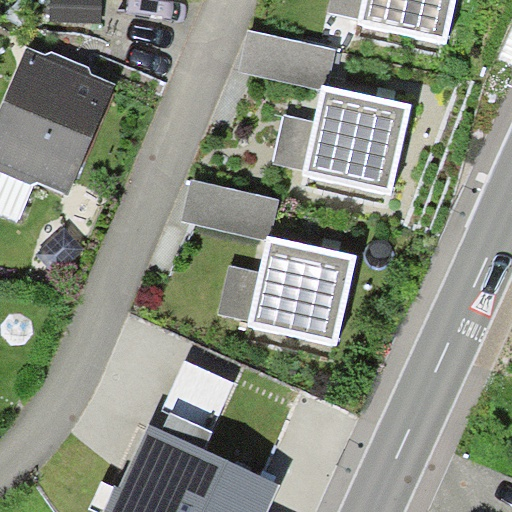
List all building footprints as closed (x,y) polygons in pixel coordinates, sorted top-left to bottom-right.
[(101,0),(51,0),(51,21),(101,23),(101,0)] [(358,16),(361,0),(330,0),(328,10),(358,16)] [(361,0),(358,16),(356,24),(446,44),(456,0),(361,0)] [(323,83),(328,84),(336,48),(248,28),(239,70),(322,88),(323,83)] [(26,46),(0,108),(0,171),(31,185),(38,181),(68,195),(116,83),(91,73),(89,66),(51,50),(46,54),(26,46)] [(328,84),(323,83),(322,88),(315,121),(303,171),(302,173),(391,193),(412,103),(328,84)] [(273,164),(303,171),(315,121),(285,113),(273,164)] [(0,215),(16,222),(31,185),(0,171),(0,215)] [(268,234),(272,234),(280,198),(191,178),(181,220),(267,239),(268,234)] [(272,234),(268,234),(267,239),(260,271),(249,320),(247,327),(337,347),(358,253),(272,234)] [(218,313),(249,320),(260,271),(230,264),(218,313)] [(185,359),(163,407),(170,411),(211,430),(233,382),(185,359)] [(162,428),(148,421),(106,511),(266,511),(280,483),(203,448),(211,430),(170,411),(162,428)]
